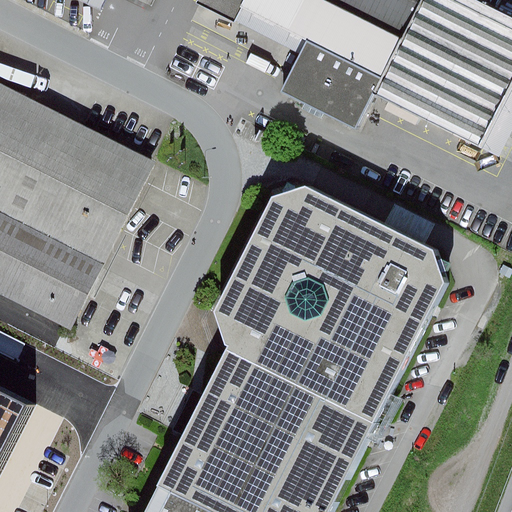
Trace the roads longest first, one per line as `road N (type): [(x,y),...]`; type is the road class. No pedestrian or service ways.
road 1 (unclassified): [(70,511),(219,221),(228,169),(217,132),(203,118),(0,14)]
road 2 (track): [(511,367),(459,511)]
